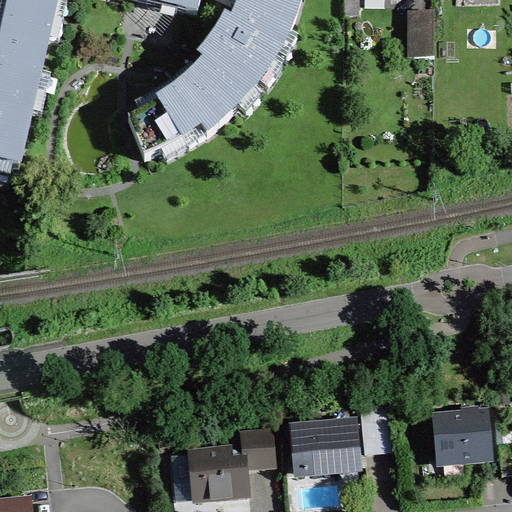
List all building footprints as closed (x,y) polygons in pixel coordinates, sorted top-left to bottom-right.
[(117,0),(198,18),(201,0),(17,0),(17,2),(12,1),(7,26),(12,27),(9,39),(4,37),(0,56),(0,64),(3,65),(0,76),(0,75),(0,166),(19,171),(57,0),(117,0)] [(245,0),(244,4),(235,0),(206,0),(232,11),(217,37),(202,56),(209,60),(190,84),(179,93),(164,103),(156,108),(150,112),(141,117),(134,120),(128,122),(145,163),(164,154),(170,163),(178,159),(189,153),(198,147),(208,140),(222,128),(234,118),(245,106),(255,94),(265,81),(273,68),(281,54),(289,38),(297,20),(303,2),(302,0),(245,0)] [(359,0),(344,0),(345,18),(359,18),(359,0)] [(435,14),(415,14),(414,61),(434,61),(435,14)] [(362,407),(363,418),(390,416),(390,405),(362,407)] [(491,461),(487,414),(436,419),(440,465),(491,461)] [(390,416),(363,418),(365,450),(393,448),(390,416)] [(358,449),(356,427),(292,432),(294,455),(302,454),(303,474),(353,470),(351,449),(358,449)] [(243,437),(244,451),(245,466),(275,464),(273,435),(243,437)] [(511,447),(500,448),(502,478),(511,477),(511,447)] [(191,455),(195,502),(248,497),(245,466),(244,451),(191,455)] [(30,511),(29,502),(0,504),(0,511),(30,511)]
